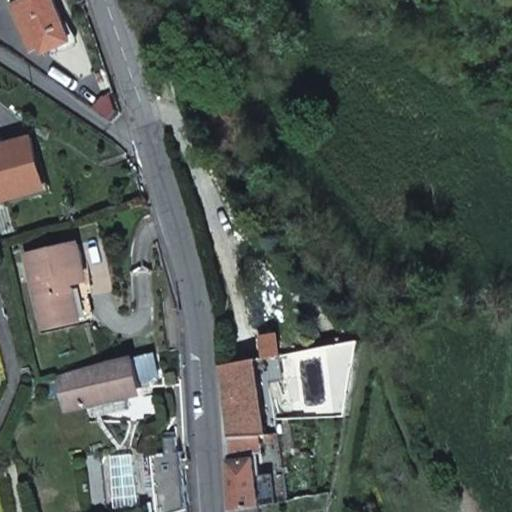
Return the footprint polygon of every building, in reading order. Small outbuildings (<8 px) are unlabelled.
[(30,22),(45,53),(72,41),(54,0),(31,0),(14,8),(22,25),(30,22)] [(0,200),(45,189),(37,157),(32,138),(0,146),(0,200)] [(28,254),(45,327),(81,318),(72,283),(87,279),(79,243),(28,254)] [(261,436),(266,435),(260,359),(219,366),(223,402),(226,437),(261,436)] [(135,361),(92,369),(74,373),(59,377),(65,406),(88,401),(91,414),(99,413),(99,416),(127,410),(124,393),(142,389),(135,361)] [(230,511),(261,507),(259,484),(257,455),(263,454),(261,436),(226,437),(227,452),(230,511)] [(159,511),(178,511),(186,510),(182,461),(181,452),(154,455),(159,511)]
